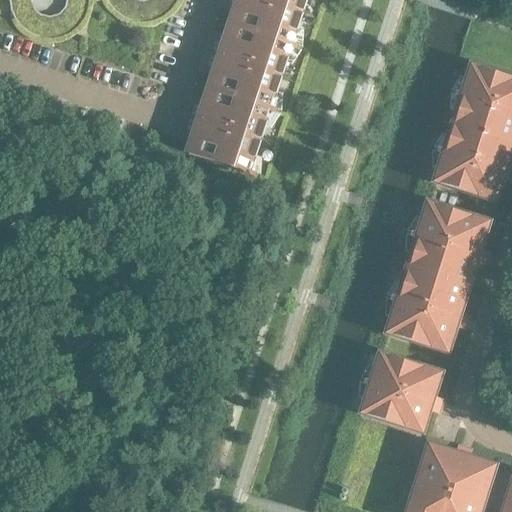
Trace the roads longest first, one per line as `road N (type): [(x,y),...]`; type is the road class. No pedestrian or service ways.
road 1 (residential): [(209,0),(168,120),(0,67)]
road 2 (residential): [(511,446),(472,422),(464,390),(511,247)]
